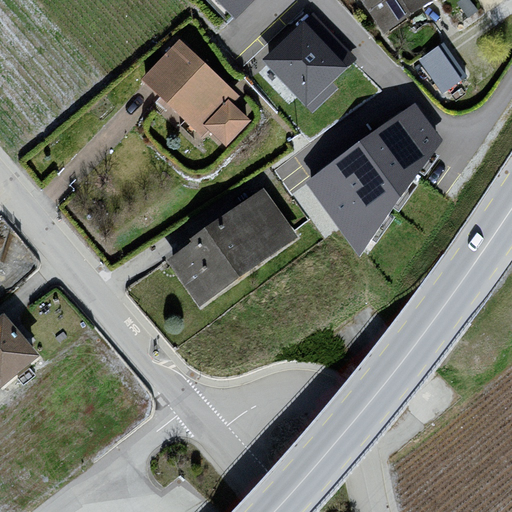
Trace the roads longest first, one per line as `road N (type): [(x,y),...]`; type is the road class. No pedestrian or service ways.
road 1 (primary): [(511,207),(407,351),(273,511)]
road 2 (unclassified): [(189,407),(0,183)]
road 3 (residential): [(215,432),(283,397),(315,394),(336,403),(359,442),(374,511)]
road 4 (unknown): [(95,296),(277,174)]
